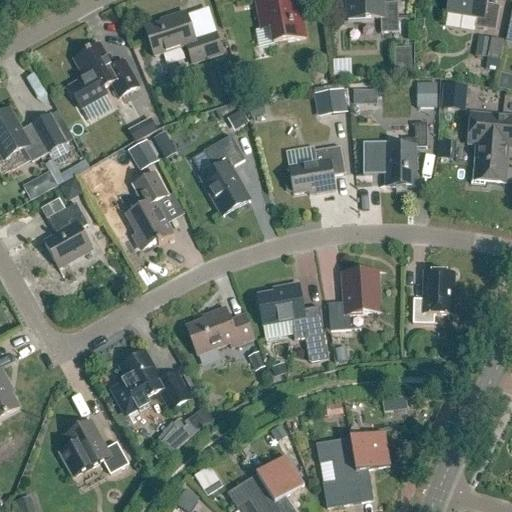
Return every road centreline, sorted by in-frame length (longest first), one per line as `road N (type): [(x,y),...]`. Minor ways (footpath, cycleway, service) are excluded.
road 1 (residential): [(511,252),(415,233),(239,262),(56,354),(0,254)]
road 2 (tertiary): [(442,491),(511,347)]
road 3 (residential): [(0,55),(111,0)]
